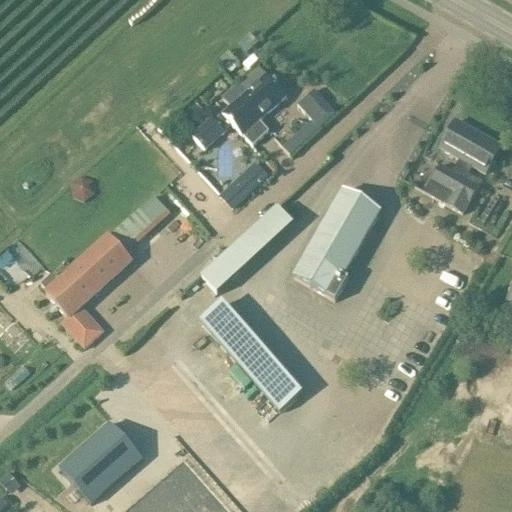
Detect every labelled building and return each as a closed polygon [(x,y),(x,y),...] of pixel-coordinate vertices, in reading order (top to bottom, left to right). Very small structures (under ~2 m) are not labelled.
[(286,100),(266,78),(238,103),(237,103),(221,118),(251,151),(267,136),(258,126),(286,100)] [(310,124),(318,132),(336,116),(314,93),(296,109),(310,124)] [(209,119),(189,137),(203,153),(224,135),(209,119)] [(471,169),(485,177),(501,150),(456,124),(440,151),(460,163),(453,175),(440,168),(424,195),(462,217),(480,186),(466,178),(471,169)] [(268,178),(259,169),(224,201),(232,211),(268,178)] [(349,279),(385,215),(343,191),(294,278),(341,304),(354,282),(349,279)] [(122,254),(167,214),(153,199),(45,297),(67,322),(131,264),(122,254)] [(217,298),(255,263),(239,246),(201,281),(217,298)] [(511,322),(511,290),(502,319),(511,322)] [(301,397),(261,351),(237,372),(277,418),(301,397)] [(448,511),(504,511),(511,489),(511,369),(494,364),(448,511)] [(105,511),(147,475),(115,439),(64,484),(88,511),(105,511)]
